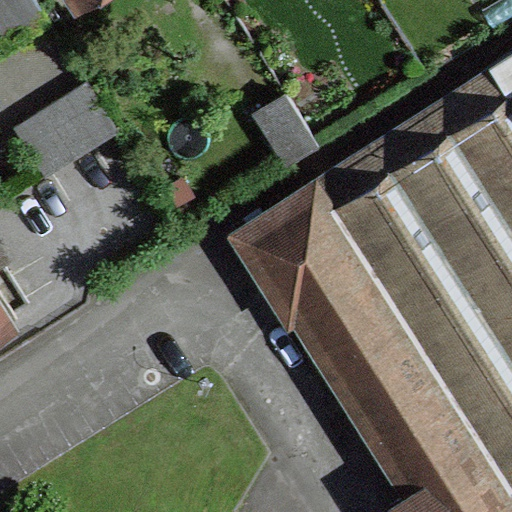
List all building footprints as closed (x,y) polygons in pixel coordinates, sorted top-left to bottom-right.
[(0,0),(0,50),(50,18),(38,0),(0,0)] [(511,511),(511,50),(235,227),(290,314),(296,309),(410,489),(397,497),(406,511),(511,511)] [(118,125),(88,77),(18,122),(48,170),(118,125)] [(256,108),(288,159),(318,140),(286,89),(256,108)] [(0,311),(3,317),(16,308),(0,282),(0,311)]
